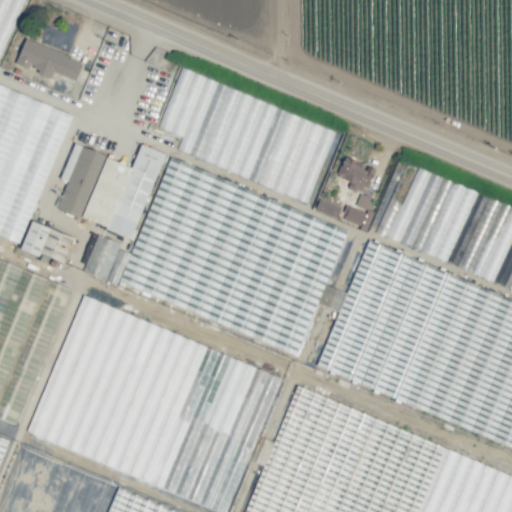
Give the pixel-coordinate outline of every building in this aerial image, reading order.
[(0,0),(0,58),(21,0),(0,0)] [(82,61),(24,39),(15,64),(27,68),(51,76),(52,72),(75,80),(82,61)] [(9,176),(10,180),(0,177),(0,235),(21,243),(70,110),(0,83),(0,130),(18,180),(9,176)] [(162,152),(139,144),(132,165),(72,144),(60,179),(66,181),(55,210),(132,237),(162,152)] [(349,181),(347,188),(371,195),(373,188),(368,186),(373,169),(363,166),(364,163),(342,157),(336,177),(349,181)] [(345,204),(340,220),(366,229),(372,212),(367,210),(371,198),(359,194),(355,208),(345,204)] [(335,218),(340,206),(318,198),(313,210),(335,218)] [(20,250),(37,255),(38,252),(72,263),(80,239),(29,222),(20,250)] [(120,243),(96,234),(82,271),(117,284),(129,253),(118,249),(120,243)]
